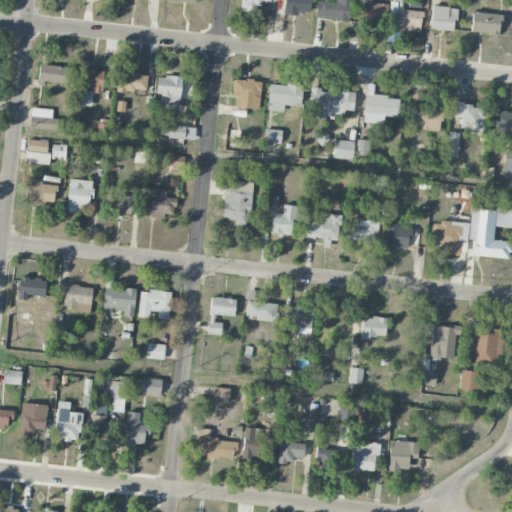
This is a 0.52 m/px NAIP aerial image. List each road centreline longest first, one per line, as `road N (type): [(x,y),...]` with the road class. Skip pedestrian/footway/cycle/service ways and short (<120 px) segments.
road 1 (residential): [(511,298),(0,240)]
road 2 (residential): [(511,75),(0,20)]
road 3 (residential): [(167,511),(222,0)]
road 4 (residential): [(376,511),(0,468)]
road 5 (residential): [(0,295),(30,0)]
road 6 (residential): [(415,511),(503,449),(511,433)]
